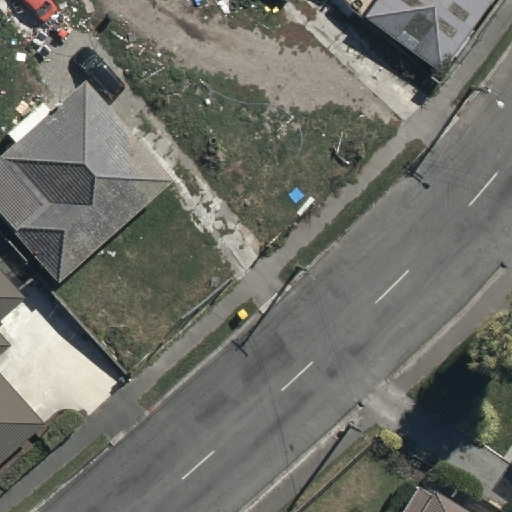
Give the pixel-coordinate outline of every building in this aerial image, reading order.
[(0,0),(0,16),(36,55),(67,25),(44,0),(0,0)] [(74,0),(215,127),(300,33),(262,0),(74,0)] [(373,0),(361,17),(435,76),(495,0),(373,0)] [(169,183),(80,83),(47,114),(40,106),(5,137),(12,145),(0,155),(0,222),(55,284),(169,183)] [(0,328),(0,317),(29,292),(0,259),(0,453),(40,418),(0,373),(0,348),(10,340),(0,328)] [(441,511),(409,493),(397,511),(441,511)]
